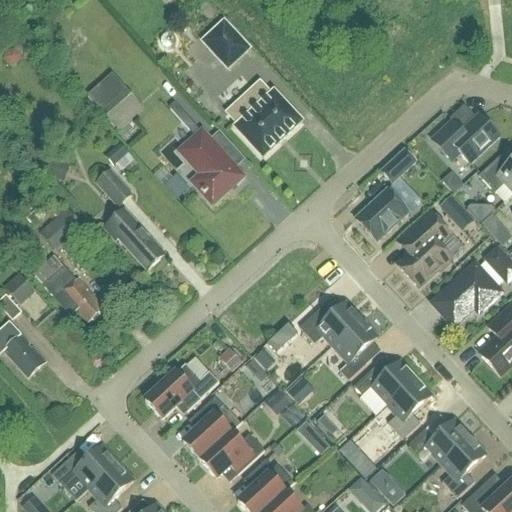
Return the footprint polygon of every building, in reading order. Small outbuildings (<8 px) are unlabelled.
[(224,26),(223,27),(204,45),(204,44),(203,46),(204,47),(214,57),(214,58),(215,59),(214,60),(228,75),(237,67),(236,66),(238,64),(248,54),(248,55),(250,53),(248,52),(225,28),(226,27),(224,26)] [(121,101),(107,85),(89,101),(114,128),(138,106),(128,94),(121,101)] [(261,161),(263,162),(265,161),(264,160),(300,127),(301,127),(302,126),(301,124),(275,97),(276,97),(274,95),(273,97),(271,99),(260,87),(228,117),(239,129),(237,130),(236,130),(235,132),(236,133),(262,160),(261,161)] [(194,128),(176,108),(170,113),(189,134),(194,128)] [(481,122),(479,119),(462,135),(453,125),(432,145),(451,166),(460,158),(470,168),(499,141),(491,132),(493,129),(485,120),(481,122)] [(213,207),(242,181),(202,136),(181,156),(201,179),(193,186),(213,207)] [(120,148),(106,160),(114,169),(128,157),(120,148)] [(400,182),(417,167),(404,154),(380,176),(392,189),(400,182)] [(511,196),(511,166),(508,171),(500,162),(504,159),(503,158),(479,181),(495,198),(505,189),(511,196)] [(118,213),(133,200),(111,174),(95,188),(118,213)] [(392,190),(387,194),(409,218),(422,206),(400,182),(392,189),(392,190)] [(377,247),(409,218),(387,194),(355,224),(377,247)] [(456,227),(466,217),(451,201),(441,211),(456,227)] [(56,253),(82,229),(66,212),(40,237),(56,253)] [(119,244),(147,275),(164,260),(123,215),(103,233),(116,247),(119,244)] [(397,270),(418,292),(437,275),(442,275),(448,269),(448,264),(450,263),(437,248),(441,244),(444,247),(451,240),(431,218),(398,248),(409,259),(397,270)] [(511,242),(511,240),(504,231),(493,241),(503,251),(511,242)] [(506,290),(511,284),(511,266),(498,250),(483,264),(506,290)] [(63,273),(54,262),(33,279),(43,290),(70,321),(76,315),(88,329),(104,314),(77,284),(76,285),(64,272),(63,273)] [(499,299),(499,295),(475,269),(433,308),(453,331),(469,317),(468,316),(473,311),(477,315),(481,316),(481,317),(481,316),(499,300),(500,300),(500,299),(499,299)] [(20,310),(35,296),(19,278),(4,292),(20,310)] [(0,311),(12,325),(21,316),(6,300),(0,305),(0,311)] [(333,351),(361,325),(345,307),(325,325),(317,316),(300,333),(315,349),(323,341),(333,351)] [(497,343),(479,359),(500,381),(511,369),(511,309),(488,332),(497,343)] [(361,325),(333,351),(349,368),(340,376),(348,386),(366,369),(358,360),(377,342),(361,325)] [(45,367),(9,327),(0,335),(0,358),(3,355),(28,382),(45,367)] [(265,353),(255,363),(266,375),(276,365),(265,353)] [(232,376),(242,367),(231,355),(222,364),(232,376)] [(186,369),(176,378),(176,377),(145,405),(162,424),(180,408),(188,416),(219,387),(209,377),(196,362),(186,370),(186,369)] [(252,366),(246,372),(253,379),(259,373),(252,366)] [(387,410),(415,384),(399,366),(380,384),(371,375),(354,392),(362,401),(371,393),(387,410)] [(415,384),(387,410),(397,420),(388,428),(403,444),(420,428),(412,419),(432,401),(415,384)] [(299,386),(289,396),(300,408),(310,398),(299,386)] [(279,395),(269,405),(280,416),(290,407),(279,395)] [(215,402),(193,422),(201,431),(183,447),(200,465),(231,437),(240,429),(230,418),(215,402)] [(324,420),(317,426),(325,435),(332,428),(324,420)] [(441,468),(470,442),(453,425),(434,443),(426,434),(408,450),(423,466),(432,458),(441,468)] [(298,434),(304,441),(313,432),(307,426),(298,434)] [(231,437),(200,465),(217,484),(235,468),(242,476),(264,456),(250,439),(241,448),(231,437)] [(312,449),(322,460),(331,451),(321,441),(312,449)] [(470,442),(441,468),(451,479),(442,487),(457,503),(474,487),(466,478),(486,460),(470,442)] [(73,460),(52,480),(60,489),(76,506),(89,494),(117,468),(101,451),(82,469),(73,460)] [(354,471),(364,482),(375,472),(365,462),(354,471)] [(243,511),(268,511),(285,496),(294,488),(277,470),(274,473),(266,465),(248,482),(255,490),(238,506),(243,511)] [(98,504),(89,511),(88,511),(121,511),(114,504),(134,486),(117,468),(89,494),(98,504)] [(382,474),(370,485),(380,495),(391,484),(382,474)] [(361,506),(373,495),(361,483),(350,494),(361,506)] [(511,511),(511,485),(495,501),(484,490),(462,510),(463,511),(511,511)] [(299,511),(285,496),(268,511),(309,511),(307,510),(304,511),(299,511)] [(34,500),(22,511),(43,511),(34,500)]
